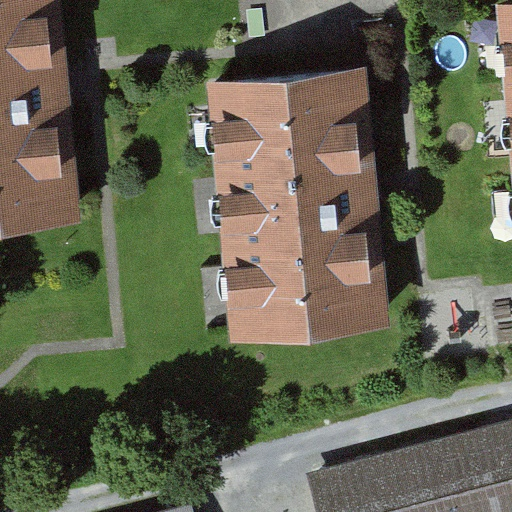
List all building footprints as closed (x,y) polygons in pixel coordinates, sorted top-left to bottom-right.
[(50,87),(41,0),(0,0),(0,234),(63,228),(50,87)] [(511,8),(482,12),(503,270),(511,269),(511,8)] [(189,87),(210,346),(370,333),(359,201),(348,74),(189,87)] [(73,326),(12,329),(14,366),(74,364),(73,326)] [(291,488),(296,511),(511,511),(511,484),(500,436),(291,488)]
